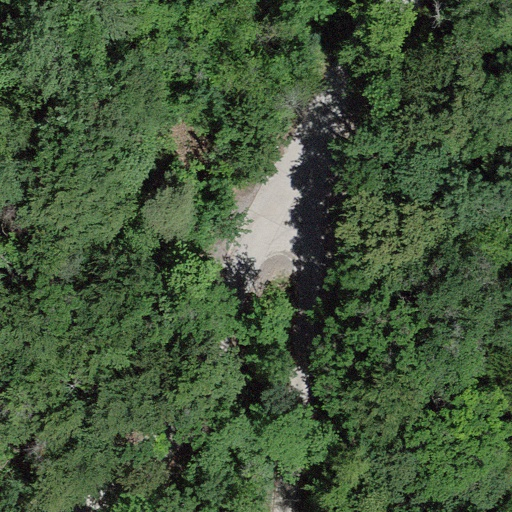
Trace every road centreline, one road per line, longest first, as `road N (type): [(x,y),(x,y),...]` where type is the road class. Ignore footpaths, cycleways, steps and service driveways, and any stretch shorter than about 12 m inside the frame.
road 1 (unclassified): [(400,0),(341,82),(176,432),(88,511)]
road 2 (track): [(289,511),(341,82)]
